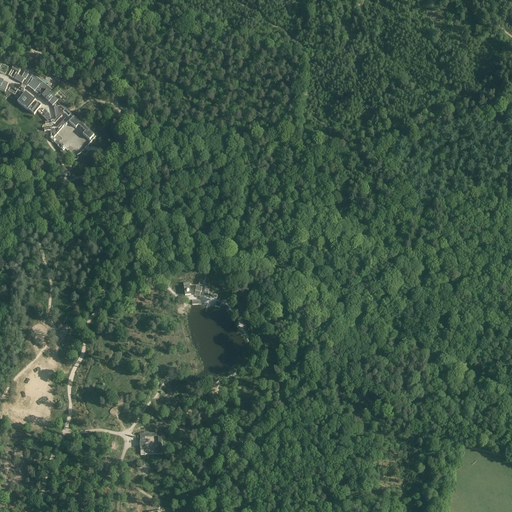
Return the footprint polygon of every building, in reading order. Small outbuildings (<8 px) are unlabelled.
[(0,72),(5,75),(8,67),(0,64),(0,72)] [(8,76),(15,79),(15,80),(22,84),(24,80),(25,80),(28,75),(24,73),(22,78),(18,75),(20,70),(13,67),(8,76)] [(48,91),(48,90),(50,88),(33,75),(27,86),(28,87),(33,91),(35,92),(40,96),(42,94),(43,95),(42,96),(46,100),(49,103),(53,107),(58,101),(55,98),(55,97),(52,93),(51,94),(48,91)] [(0,90),(5,93),(7,87),(8,85),(4,83),(4,82),(0,80),(0,90)] [(19,89),(17,87),(12,84),(9,89),(8,92),(11,93),(15,96),(19,89)] [(19,100),(17,103),(27,111),(28,110),(34,115),(37,112),(41,106),(38,104),(38,103),(35,101),(36,100),(25,93),(19,100)] [(43,107),(38,112),(43,117),(48,122),(50,124),(51,124),(50,122),(50,121),(49,115),(48,113),(48,112),(43,107)] [(70,116),(72,117),(73,116),(68,112),(63,107),(62,108),(67,112),(70,116)] [(70,116),(62,108),(61,110),(69,117),(70,116)] [(55,120),(50,121),(50,122),(45,122),(45,125),(51,124),(51,125),(54,124),(55,124),(62,116),(60,114),(55,120)] [(74,117),(69,122),(76,128),(78,126),(85,132),(83,135),(90,140),(94,135),(74,117)] [(61,127),(65,122),(67,120),(65,118),(57,128),(59,129),(61,127)] [(51,137),(50,138),(52,140),(51,141),(53,143),(54,142),(58,146),(60,144),(61,145),(60,145),(61,146),(62,147),(61,149),(61,152),(64,154),(66,154),(63,151),(66,149),(64,147),(64,146),(62,144),(61,144),(59,143),(54,138),(65,126),(66,127),(67,124),(65,122),(61,127),(56,133),(55,132),(55,130),(54,129),(53,129),(52,128),(51,133),(51,134),(51,135),(50,136),(51,137)] [(85,156),(88,152),(87,151),(86,151),(89,147),(88,146),(87,146),(83,151),(81,153),(85,156)] [(144,434),(140,434),(140,455),(145,455),(145,437),(158,437),(159,451),(147,452),(147,455),(162,454),(161,436),(163,436),(163,433),(149,434),(149,432),(144,433),(144,434)]
